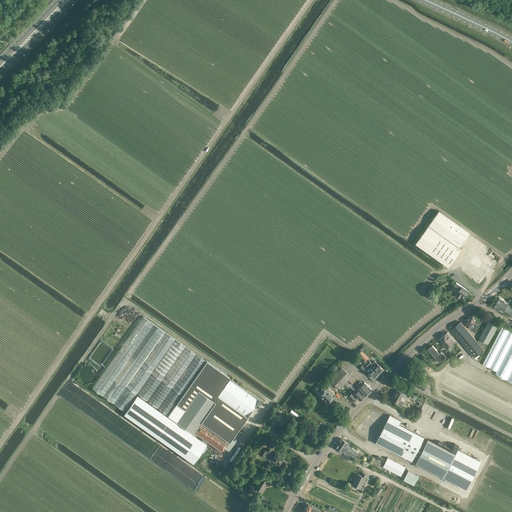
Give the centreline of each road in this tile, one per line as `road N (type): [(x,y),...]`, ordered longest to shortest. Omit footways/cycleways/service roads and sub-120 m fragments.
road 1 (track): [(336,0),(131,292)]
road 2 (tertiary): [(287,511),(309,470),(370,395),(511,272)]
road 3 (track): [(0,151),(20,126),(75,94),(140,0)]
road 4 (track): [(388,0),(511,67)]
